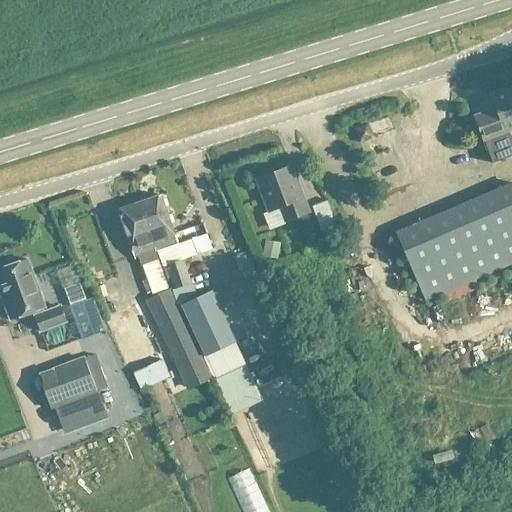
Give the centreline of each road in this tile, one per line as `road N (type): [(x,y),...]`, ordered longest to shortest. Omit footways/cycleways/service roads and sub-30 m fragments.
road 1 (secondary): [(0,148),(492,0)]
road 2 (unclassified): [(0,202),(457,65)]
road 3 (unknown): [(419,76),(444,197)]
